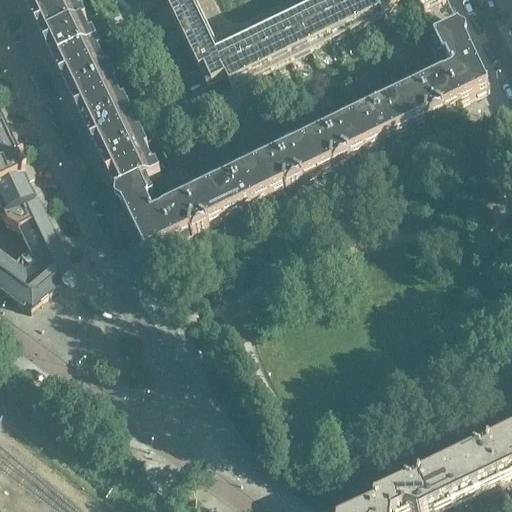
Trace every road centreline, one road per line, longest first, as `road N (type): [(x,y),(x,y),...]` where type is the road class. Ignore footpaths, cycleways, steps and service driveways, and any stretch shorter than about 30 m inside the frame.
road 1 (residential): [(153,444),(176,396),(0,34)]
road 2 (residential): [(0,332),(153,444)]
